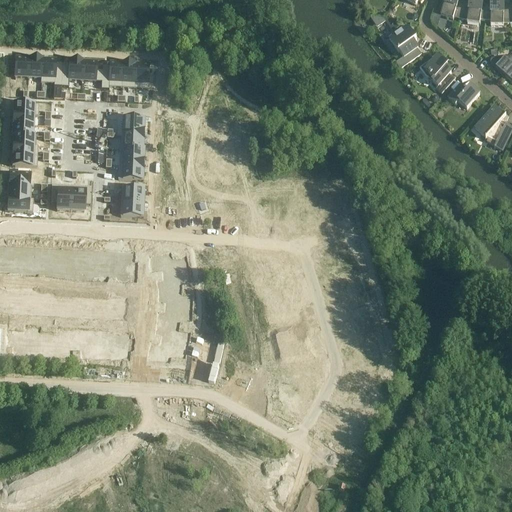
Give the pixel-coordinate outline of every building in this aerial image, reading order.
[(460,21),(464,2),(459,0),(445,0),(445,2),(442,1),(443,0),(442,0),(442,1),(441,3),(440,4),(440,6),(439,7),(439,9),(439,11),(439,12),(439,11),(442,12),(441,17),(453,21),(454,19),(460,21)] [(464,2),(460,21),(467,22),(467,24),(479,26),(480,21),(485,22),(487,5),(483,5),(483,2),(470,0),(470,3),(464,2)] [(487,5),(485,22),(491,22),(490,27),(503,27),(503,25),(510,25),(509,6),(504,6),(504,3),(491,3),(491,6),(487,5)] [(384,20),(370,19),(377,29),(386,23),(393,33),(395,36),(389,41),(398,54),(399,53),(404,59),(395,65),(399,71),(409,64),(420,56),(416,50),(418,49),(413,43),(416,41),(407,28),(401,32),(399,29),(394,22),(384,21),(384,20)] [(511,57),(493,60),(492,60),(491,60),(491,61),(490,62),(490,63),(490,64),(491,65),(511,83),(511,57)] [(442,96),(455,81),(449,76),(451,74),(446,69),(447,67),(443,62),(442,63),(437,58),(434,62),(432,60),(420,70),(427,79),(429,78),(431,78),(435,81),(432,83),(438,88),(436,90),(442,96)] [(15,59),(14,79),(28,80),(29,60),(28,60),(15,59)] [(29,60),(28,80),(40,80),(41,80),(42,60),(28,59),(28,60),(29,60)] [(42,60),(41,80),(40,80),(40,85),(54,86),(54,88),(61,89),(62,66),(55,66),(56,61),(42,60)] [(68,89),(69,82),(81,82),(82,62),(69,61),(68,66),(62,66),(61,89),(68,89)] [(82,62),(81,82),(101,83),(102,83),(102,72),(96,72),(96,63),(83,62),(82,62)] [(109,91),(109,89),(122,89),(123,64),(109,64),(109,68),(102,68),(102,72),(102,83),(101,83),(101,90),(109,91)] [(123,64),(122,89),(135,90),(136,65),(123,64)] [(136,65),(135,90),(149,91),(150,66),(136,65)] [(480,96),(471,88),(466,94),(460,87),(448,100),(455,107),(458,103),(467,111),(480,96)] [(13,116),(33,117),(33,118),(38,118),(38,107),(13,106),(13,116)] [(505,118),(494,109),(490,114),(488,113),(483,118),(484,120),(475,130),(485,140),(486,141),(486,140),(487,142),(487,143),(495,147),(494,149),(495,150),(495,149),(502,152),(511,132),(511,129),(506,126),(507,126),(506,125),(505,126),(502,123),(506,118),(505,117),(505,118)] [(13,116),(12,127),(12,126),(33,127),(33,118),(33,117),(13,116)] [(122,120),(122,136),(144,137),(145,131),(144,131),(145,122),(122,120)] [(12,127),(12,137),(13,137),(32,138),(32,137),(33,127),(12,126),(12,127)] [(121,150),(121,151),(143,152),(144,143),(144,137),(122,136),(121,150)] [(13,146),(13,147),(35,148),(36,137),(32,137),(32,138),(13,137),(13,146)] [(12,146),(12,158),(12,157),(37,158),(38,148),(35,148),(13,147),(13,146),(12,146)] [(120,150),(119,166),(144,167),(145,152),(143,152),(121,151),(121,150),(120,150)] [(12,158),(12,168),(37,169),(37,158),(12,157),(12,158)] [(119,166),(118,181),(143,182),(144,173),(144,167),(119,166)] [(9,176),(8,187),(8,189),(29,190),(29,189),(29,177),(9,176)] [(122,186),(121,205),(144,206),(145,192),(135,192),(135,186),(122,186)] [(51,187),(50,204),(57,205),(56,212),(70,213),(71,188),(51,187)] [(71,188),(70,213),(84,214),(84,206),(90,206),(91,189),(71,188)] [(8,189),(8,201),(30,202),(30,201),(31,189),(29,189),(29,190),(8,189)] [(334,217),(336,195),(320,194),(318,216),(334,217)] [(8,202),(7,213),(32,214),(33,201),(30,201),(30,202),(8,201),(8,202)] [(121,205),(120,218),(143,219),(144,206),(121,205)] [(353,233),(337,237),(339,245),(338,245),(340,254),(342,253),(344,261),(359,256),(357,249),(358,249),(356,240),(355,241),(353,233)] [(13,248),(12,271),(23,272),(25,249),(13,248)] [(23,272),(23,274),(35,275),(35,273),(36,249),(25,249),(23,272)] [(36,249),(35,273),(46,273),(47,250),(36,249)] [(46,273),(46,276),(58,276),(59,251),(47,250),(46,273)] [(62,266),(61,278),(68,278),(68,272),(80,273),(81,251),(69,251),(68,266),(62,266)] [(81,251),(80,273),(92,273),(91,279),(99,280),(99,267),(93,267),(93,252),(81,251)] [(99,267),(99,280),(106,280),(106,274),(118,275),(119,253),(107,253),(106,268),(99,267)] [(119,253),(118,275),(137,276),(138,263),(131,263),(131,254),(119,253)] [(169,255),(150,259),(153,270),(162,268),(164,275),(187,270),(184,259),(170,262),(169,255)] [(165,282),(158,283),(160,292),(179,290),(177,284),(189,281),(187,270),(164,275),(165,282)] [(160,292),(160,299),(167,299),(167,308),(190,309),(190,298),(178,297),(179,290),(160,292)] [(159,314),(158,324),(177,326),(177,318),(189,319),(190,309),(167,308),(166,315),(159,314)] [(158,324),(157,334),(164,335),(162,342),(185,346),(187,335),(175,333),(177,326),(158,324)] [(26,334),(25,354),(36,354),(37,335),(37,330),(26,329),(26,334)] [(58,336),(57,355),(69,356),(69,348),(76,349),(77,332),(58,331),(58,336)] [(77,332),(76,349),(83,349),(82,356),(93,357),(94,335),(95,335),(95,333),(77,332)] [(8,333),(7,345),(14,346),(14,353),(25,354),(26,334),(8,333)] [(105,336),(104,357),(115,358),(116,334),(105,333),(105,336)] [(116,334),(115,358),(126,359),(127,351),(133,352),(134,339),(127,339),(127,334),(116,334)] [(37,335),(36,354),(47,355),(48,335),(37,335)] [(48,335),(47,355),(57,355),(58,336),(48,335)] [(94,335),(93,357),(104,357),(105,336),(95,335),(94,335)] [(151,347),(149,358),(167,361),(169,354),(183,357),(185,346),(162,342),(161,348),(151,347)] [(362,394),(358,400),(369,406),(372,400),(362,394)] [(348,421),(337,441),(349,448),(360,428),(348,421)]
